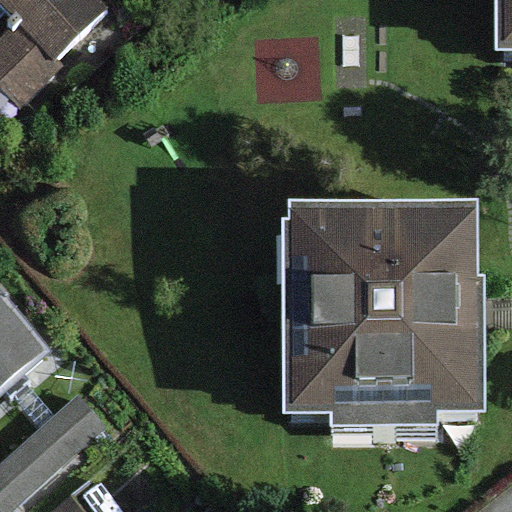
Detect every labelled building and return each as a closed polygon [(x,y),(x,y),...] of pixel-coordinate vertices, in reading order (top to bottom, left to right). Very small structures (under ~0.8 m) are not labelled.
[(0,0),(0,17),(11,27),(0,38),(0,95),(19,113),(106,19),(85,0),(0,0)] [(511,0),(495,0),(496,66),(511,66),(511,0)] [(288,236),(282,236),(284,430),(330,430),(330,441),(440,440),(440,429),(487,428),(486,317),(486,293),(479,293),(479,216),(288,218),(288,236)] [(0,397),(38,364),(0,322),(0,397)] [(0,511),(8,511),(102,434),(75,401),(0,463),(0,511)]
